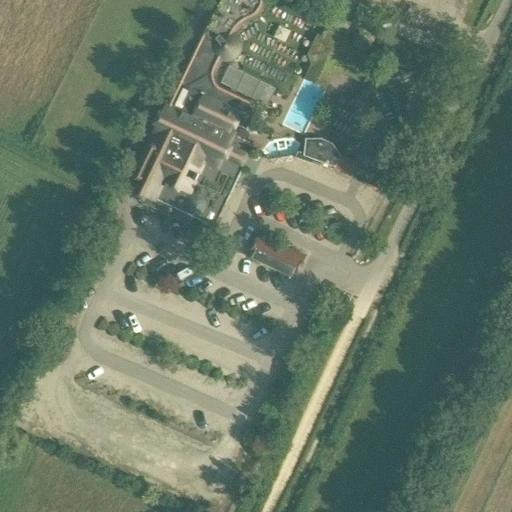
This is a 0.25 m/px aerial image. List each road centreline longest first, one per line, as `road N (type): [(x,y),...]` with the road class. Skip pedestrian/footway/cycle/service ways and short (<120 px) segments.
road 1 (residential): [(509,0),(377,281)]
road 2 (unknown): [(84,345),(68,369),(68,401),(160,456),(209,462),(249,418)]
road 3 (track): [(267,511),(377,281)]
